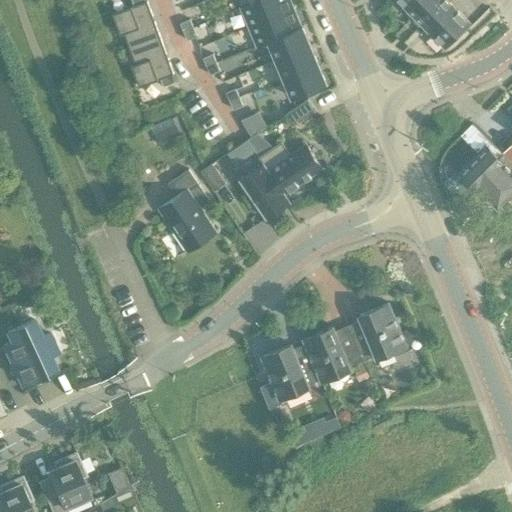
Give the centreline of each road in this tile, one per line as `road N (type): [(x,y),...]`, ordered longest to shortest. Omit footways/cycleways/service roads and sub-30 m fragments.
road 1 (tertiary): [(418,202),(301,250),(219,327),(170,358)]
road 2 (secondary): [(511,433),(418,202)]
road 3 (tertiary): [(0,450),(170,358)]
road 4 (residential): [(162,0),(175,35),(241,136)]
road 5 (tertiary): [(377,105),(494,62),(511,47)]
